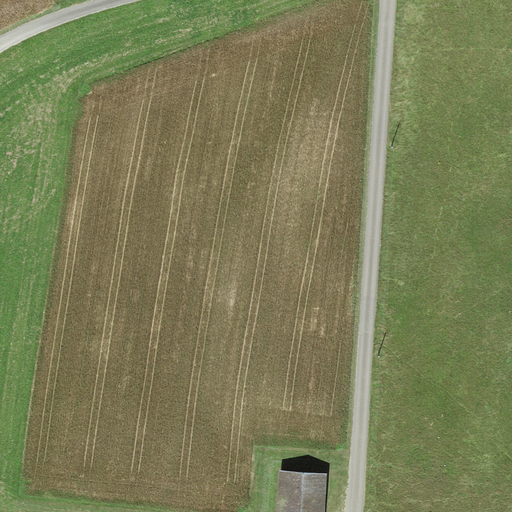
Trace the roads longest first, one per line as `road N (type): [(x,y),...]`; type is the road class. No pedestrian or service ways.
road 1 (unclassified): [(356,511),(387,0)]
road 2 (track): [(0,43),(117,0)]
